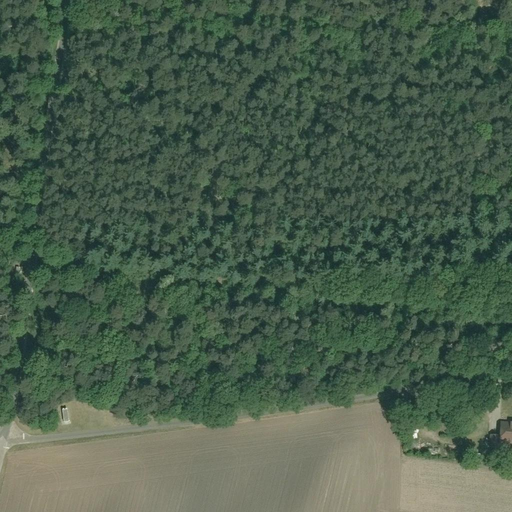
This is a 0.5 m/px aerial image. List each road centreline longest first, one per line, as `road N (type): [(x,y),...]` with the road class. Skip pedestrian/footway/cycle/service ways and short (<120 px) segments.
road 1 (unclassified): [(5,442),(511,377)]
road 2 (unclassified): [(71,0),(5,442)]
